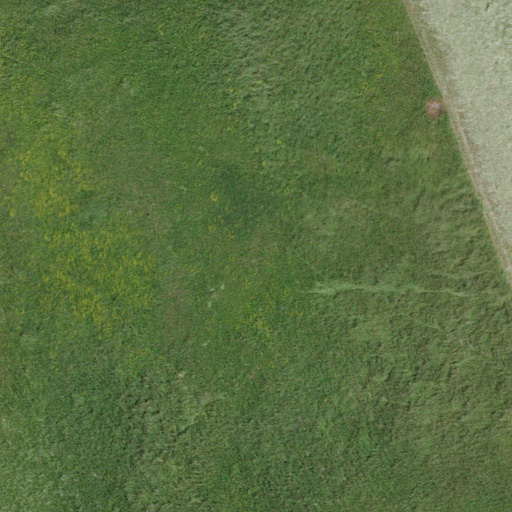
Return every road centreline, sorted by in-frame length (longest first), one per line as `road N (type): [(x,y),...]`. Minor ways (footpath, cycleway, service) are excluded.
road 1 (motorway): [(309,511),(142,0)]
road 2 (motorway): [(7,0),(167,511)]
